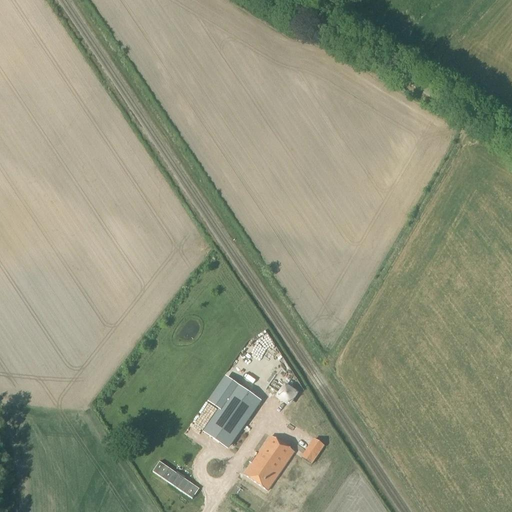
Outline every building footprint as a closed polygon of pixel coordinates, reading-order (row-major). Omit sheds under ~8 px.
[(259,350),(270,345),(268,339),(256,343),(259,350)] [(226,450),(260,401),(225,377),(209,400),(221,409),(204,434),(226,450)] [(267,492),(294,453),(271,437),(244,476),(267,492)] [(311,465),(324,447),(313,440),(301,458),(311,465)] [(203,469),(207,459),(190,452),(186,462),(203,469)] [(199,489),(160,462),(153,472),(192,499),(199,489)]
